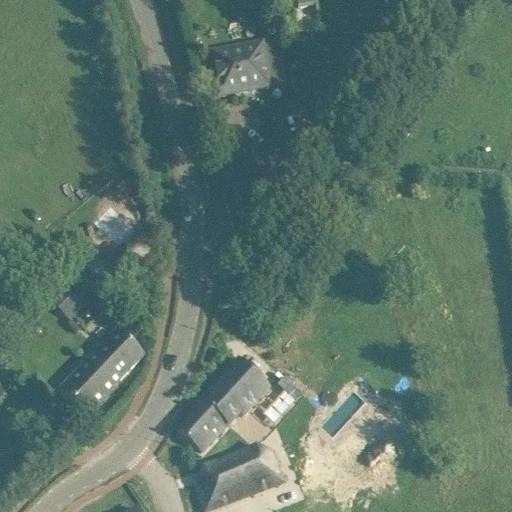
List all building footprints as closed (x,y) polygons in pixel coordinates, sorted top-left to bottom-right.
[(286,85),(278,43),(211,55),(218,92),(232,89),(234,95),(286,85)] [(335,111),(330,88),(342,86),(338,66),(306,72),(311,92),(315,115),(335,111)] [(266,127),(276,126),(271,101),(262,103),(266,127)] [(229,157),(235,179),(256,174),(250,152),(229,157)] [(400,215),(413,195),(380,173),(367,193),(400,215)] [(259,185),(222,196),(233,235),(253,229),(250,217),(267,212),(259,185)] [(386,228),(395,216),(381,206),(372,218),(386,228)] [(111,207),(94,225),(100,231),(117,247),(134,229),(111,207)] [(73,319),(102,289),(79,266),(49,297),(73,319)] [(117,335),(95,357),(94,356),(59,392),(85,417),(142,358),(117,335)] [(201,454),(238,415),(242,418),(269,389),(238,361),(200,402),(203,406),(178,433),(201,454)] [(327,486),(386,464),(371,426),(313,449),(327,486)] [(460,450),(481,446),(478,433),(457,438),(460,450)] [(195,486),(202,511),(212,511),(284,489),(274,458),(261,462),(257,450),(223,463),(204,469),(208,482),(195,486)]
